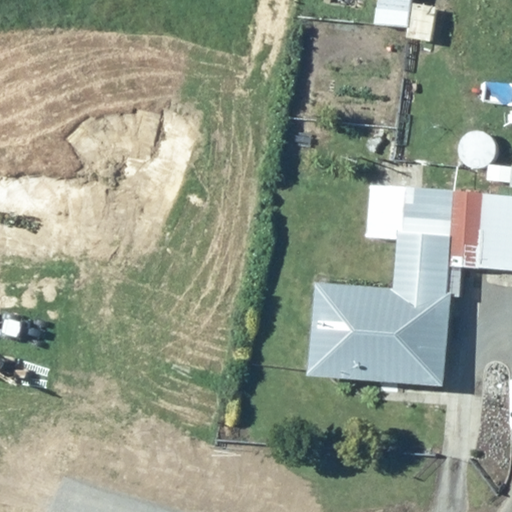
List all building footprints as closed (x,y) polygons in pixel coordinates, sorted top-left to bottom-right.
[(375,0),(375,29),(412,28),(411,0),(375,0)] [(492,158),(492,157),(492,156),(492,155),(491,154),(491,153),(491,152),(491,151),(490,151),(490,150),(490,149),(489,149),(489,148),(488,147),(488,146),(487,146),(487,145),(486,145),(485,144),(485,143),(484,143),(483,142),(482,142),(481,142),(481,141),(480,141),(479,141),(478,141),(477,140),(476,140),(475,140),(474,140),(473,140),(472,140),(471,140),(471,141),(470,141),(469,141),(468,141),(467,142),(466,142),(466,143),(465,143),(464,144),(463,144),(463,145),(462,145),(462,146),(461,146),(461,147),(460,147),(460,148),(459,149),(459,150),(459,151),(458,151),(458,152),(458,153),(458,154),(457,155),(457,156),(457,157),(457,158),(457,159),(457,160),(458,161),(458,162),(458,163),(458,164),(459,164),(459,165),(459,166),(460,166),(460,167),(461,168),(462,169),(462,170),(463,170),(464,171),(465,172),(466,172),(466,173),(467,173),(468,173),(468,174),(469,174),(470,174),(471,174),(472,174),(473,175),(474,175),(475,175),(476,175),(477,174),(478,174),(479,174),(480,174),(481,173),(482,173),(483,172),(484,172),(485,171),(486,170),(487,169),(488,169),(488,168),(489,167),(489,166),(490,166),(490,165),(490,164),(491,163),(491,162),(491,161),(491,160),(492,160),(492,159),(492,158)] [(511,153),(492,154),(490,187),(511,188),(511,153)] [(397,291),(319,284),(312,377),(447,388),(453,295),(448,295),(455,195),(403,193),(397,291)] [(511,268),(511,197),(455,195),(453,265),(511,268)]
